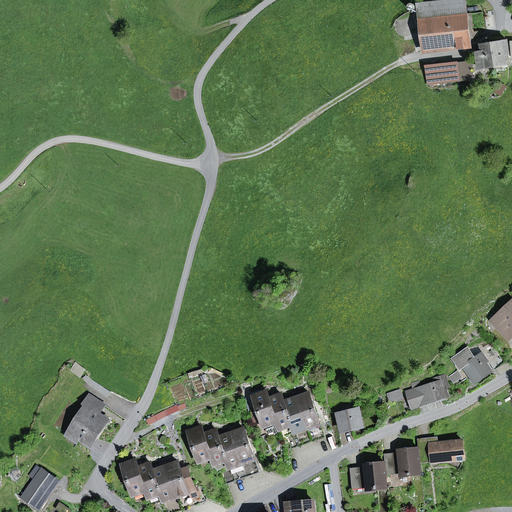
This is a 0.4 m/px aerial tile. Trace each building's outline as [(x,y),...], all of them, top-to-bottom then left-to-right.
[(456,0),(419,5),(424,52),(452,49),(448,16),(466,14),(464,0),(456,0)] [(448,16),(452,49),(470,46),(469,39),(466,14),(448,16)] [(509,51),(507,41),(501,42),(487,44),(482,45),(482,47),(478,48),(477,52),(479,66),(485,66),(485,69),(507,65),(504,52),(509,51)] [(471,64),(427,69),(428,85),(473,79),(471,64)] [(511,303),(494,321),(509,337),(511,334),(511,303)] [(493,370),(505,361),(494,346),(482,354),(487,361),(493,370)] [(465,367),(476,382),(477,381),(489,372),(491,371),(485,363),(487,361),(482,354),(475,359),(468,349),(453,360),(460,370),(465,367)] [(74,371),(80,376),(85,371),(78,366),(74,371)] [(450,377),(453,382),(462,377),(458,372),(450,377)] [(477,381),(480,384),(492,376),(489,372),(477,381)] [(90,383),(92,381),(86,376),(83,379),(88,384),(90,383)] [(420,408),(426,404),(448,397),(445,387),(448,386),(445,377),(433,381),(434,384),(422,388),(419,381),(412,384),(414,390),(407,393),(409,398),(411,398),(415,407),(419,406),(420,408)] [(108,397),(111,393),(92,381),(90,383),(88,384),(108,397)] [(255,398),(266,429),(278,425),(277,422),(277,421),(269,399),(270,399),(266,389),(262,391),(262,393),(254,396),(255,398)] [(402,389),(389,394),(393,405),(406,400),(402,389)] [(320,423),(309,393),(297,398),(307,427),(320,423)] [(278,425),(279,429),(292,424),(284,402),(285,402),(282,395),(270,399),(269,399),(277,421),(277,422),(278,425)] [(81,439),(91,446),(108,420),(100,415),(94,411),(99,403),(90,396),(84,405),(87,407),(70,432),(81,439)] [(293,428),(295,432),(307,427),(297,398),(285,402),(284,402),(292,424),(293,428)] [(94,411),(100,415),(105,407),(99,403),(94,411)] [(149,425),(177,412),(175,408),(177,407),(179,411),(186,408),(184,403),(175,406),(147,420),(149,425)] [(342,424),(343,430),(362,426),(358,410),(352,411),(350,404),(338,407),(340,414),(337,415),(339,425),(342,424)] [(258,423),(263,421),(259,411),(254,413),(258,423)] [(313,429),(321,426),(320,423),(307,427),(295,432),(296,435),(304,432),(313,429)] [(268,434),(273,432),(275,434),(280,431),(279,429),(278,425),(266,429),(268,434)] [(313,429),(316,439),(325,436),(321,426),(313,429)] [(189,432),(200,461),(212,457),(205,435),(202,427),(189,432)] [(255,458),(245,429),(232,433),(242,463),(255,458)] [(304,432),(308,442),(316,439),(313,429),(304,432)] [(213,460),(215,464),(227,460),(220,438),(217,430),(205,435),(212,457),(213,460)] [(78,443),(81,439),(70,432),(67,437),(78,443)] [(296,435),(299,445),(308,442),(304,432),(296,435)] [(228,463),(230,467),(242,463),(232,433),(220,438),(227,460),(228,463)] [(287,438),(291,448),(299,445),(296,435),(287,438)] [(429,462),(432,461),(430,445),(438,444),(437,438),(418,440),(419,448),(419,455),(429,454),(429,462)] [(432,461),(432,463),(464,459),(465,459),(463,441),(438,444),(430,445),(432,461)] [(401,476),(421,474),(420,462),(419,455),(419,448),(399,450),(399,453),(399,456),(384,458),(385,463),(386,473),(401,471),(401,474),(401,476)] [(429,462),(429,454),(419,455),(420,462),(429,462)] [(247,464),(256,461),(255,458),(242,463),(230,467),(231,470),(239,467),(247,464)] [(432,463),(433,465),(447,464),(460,470),(464,459),(432,463)] [(123,465),(134,495),(146,490),(139,468),(136,461),(123,465)] [(189,492),(194,490),(195,490),(188,468),(182,470),(179,462),(171,465),(169,461),(165,463),(177,496),(189,492)] [(247,464),(251,475),(260,472),(256,461),(247,464)] [(147,493),(149,498),(161,493),(162,493),(154,471),(151,463),(139,468),(146,490),(147,493)] [(162,496),(164,501),(177,496),(165,463),(160,464),(162,468),(154,471),(162,493),(161,493),(162,496)] [(378,490),(388,489),(386,475),(386,473),(385,463),(365,465),(365,467),(366,470),(351,472),(352,487),(367,485),(367,488),(368,491),(375,490),(378,490)] [(239,467),(243,478),(251,475),(247,464),(239,467)] [(24,497),(40,509),(59,482),(37,467),(31,476),(36,479),(24,497)] [(231,470),(234,481),(243,478),(239,467),(231,470)] [(222,473),(226,484),(234,481),(231,470),(222,473)] [(194,490),(198,504),(207,501),(202,487),(195,490),(194,490)] [(194,505),(198,504),(194,490),(189,492),(190,495),(194,505)] [(182,498),(190,495),(189,492),(177,496),(164,501),(165,504),(173,501),(182,498)] [(186,508),(194,505),(190,495),(182,498),(186,508)] [(173,501),(177,511),(186,508),(182,498),(173,501)] [(165,504),(167,511),(174,511),(177,511),(173,501),(165,504)] [(314,511),(314,502),(287,504),(288,511),(314,511)]
